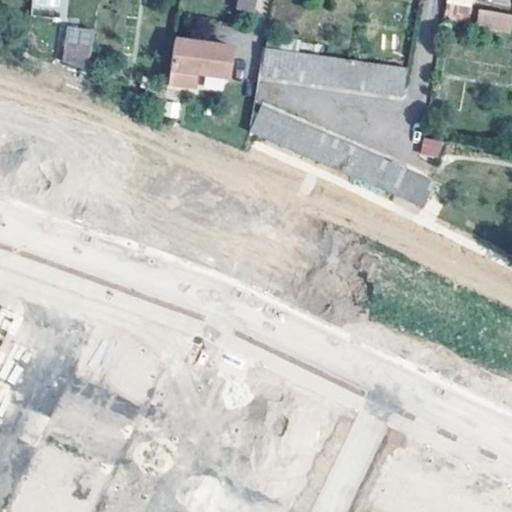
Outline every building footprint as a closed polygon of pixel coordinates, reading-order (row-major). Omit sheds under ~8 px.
[(241,0),(240,8),(256,11),(258,0),(241,0)] [(471,10),(446,5),(444,16),(470,21),(471,10)] [(511,16),(471,10),(470,21),(509,28),(511,16)] [(66,25),(60,63),(87,68),(93,29),(66,25)] [(176,42),(170,81),(170,88),(195,90),(197,73),(233,78),(236,49),(176,42)] [(409,70),(266,52),(260,78),(405,98),(409,70)] [(199,77),(198,90),(225,90),(225,78),(199,77)] [(170,88),(170,81),(145,78),(143,94),(168,103),(170,88)] [(0,155),(20,102),(0,94),(0,155)] [(93,175),(114,117),(91,109),(83,132),(33,114),(12,173),(68,192),(76,169),(93,175)] [(261,110),(249,135),(421,211),(433,186),(261,110)] [(419,152),(437,159),(443,143),(424,137),(419,152)] [(177,229),(200,154),(179,148),(175,163),(116,145),(98,204),(177,229)] [(291,206),(217,169),(185,231),(213,245),(219,232),(246,246),(242,255),(261,265),(291,206)] [(365,256),(314,231),(297,267),(320,278),(318,282),(345,295),(365,256)] [(459,282),(388,247),(356,312),(380,323),(388,307),(435,331),(459,282)] [(505,312),(480,300),(453,357),(511,383),(511,326),(501,322),(505,312)] [(0,343),(12,318),(0,312),(0,343)] [(151,369),(158,355),(125,340),(119,354),(106,348),(102,357),(97,355),(71,413),(80,417),(66,446),(103,463),(114,439),(124,443),(157,371),(151,369)] [(313,427),(255,400),(223,466),(281,494),(313,427)] [(81,511),(103,463),(66,446),(49,439),(18,507),(29,511),(81,511)] [(409,469),(393,462),(369,511),(493,511),(496,507),(480,499),(478,502),(455,492),(459,484),(412,462),(409,469)] [(202,511),(211,494),(185,482),(176,501),(198,511),(202,511)]
